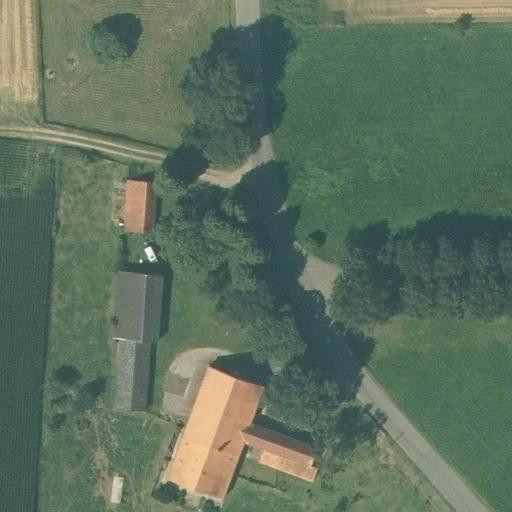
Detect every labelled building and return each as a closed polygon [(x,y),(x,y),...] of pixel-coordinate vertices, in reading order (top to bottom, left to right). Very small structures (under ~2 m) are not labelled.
[(126,230),(159,231),(160,179),(127,179),(126,230)] [(162,274),(119,271),(114,337),(120,338),(149,340),(158,341),(162,274)] [(257,294),(258,292),(257,290),(256,288),(254,287),(252,287),(250,287),(249,288),(247,290),(247,292),(247,294),(249,296),(250,297),(253,298),(255,297),(256,296),(257,294)] [(247,302),(247,304),(247,306),(249,308),(250,309),(252,310),(255,309),(256,308),(257,307),(258,304),(257,302),(256,301),(255,299),(253,299),(250,299),(249,301),(247,302)] [(149,340),(120,338),(115,408),(144,410),(149,340)] [(263,386),(209,367),(189,422),(243,442),(250,423),(263,386)] [(243,442),(189,422),(168,478),(222,498),(243,442)] [(311,445),(250,423),(243,442),(265,450),(260,461),(312,481),(317,468),(311,465),(314,458),(311,445)]
